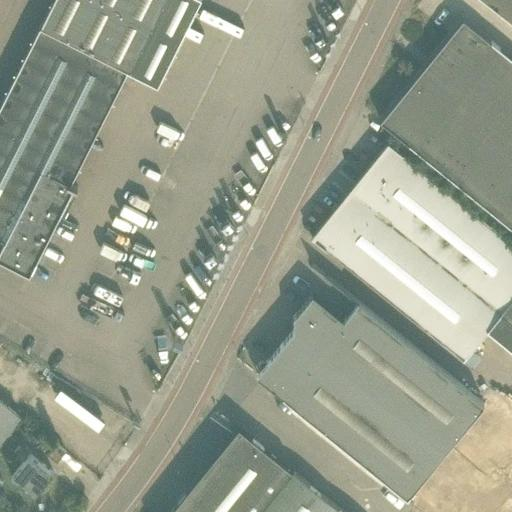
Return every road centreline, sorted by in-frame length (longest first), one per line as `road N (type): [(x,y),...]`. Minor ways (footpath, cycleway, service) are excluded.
road 1 (tertiary): [(111,511),(196,382),(386,0)]
road 2 (unknown): [(277,219),(440,351),(511,373)]
road 3 (unknown): [(93,310),(111,338),(183,402)]
